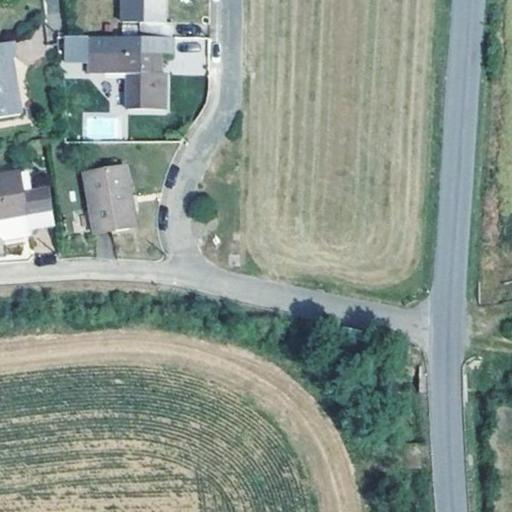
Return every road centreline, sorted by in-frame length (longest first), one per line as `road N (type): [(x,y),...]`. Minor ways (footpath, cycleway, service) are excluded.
road 1 (residential): [(446,332),(202,282),(180,245),(187,194),(227,111),(229,0)]
road 2 (secondary): [(446,332),(468,0)]
road 3 (track): [(202,282),(0,281)]
road 4 (secondary): [(453,511),(446,332)]
